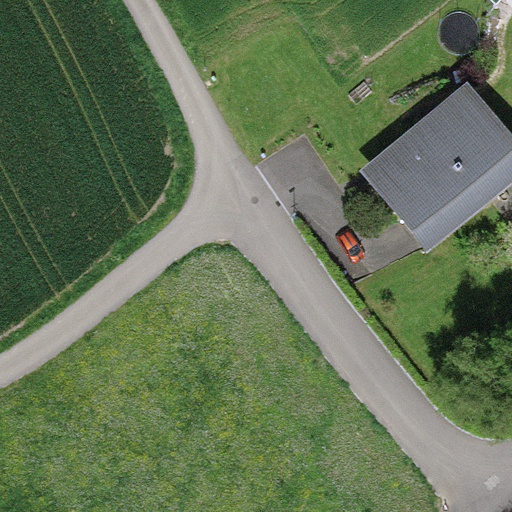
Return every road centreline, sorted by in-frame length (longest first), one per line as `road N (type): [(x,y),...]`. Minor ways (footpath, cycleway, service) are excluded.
road 1 (track): [(140,0),(237,193),(0,373)]
road 2 (residential): [(511,471),(471,470),(445,456),(364,364),(237,193)]
